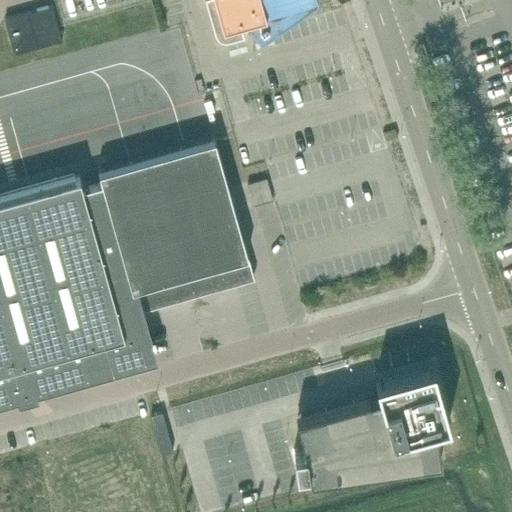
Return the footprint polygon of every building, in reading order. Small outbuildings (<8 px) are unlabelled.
[(205,0),(215,33),(216,36),(217,38),(219,39),(221,40),(223,41),(226,41),(228,41),(244,36),(243,35),(235,38),(228,12),(245,9),(259,30),(301,0),(205,0)] [(33,10),(3,19),(13,53),(62,40),(58,24),(52,5),(33,10)] [(254,277),(215,139),(213,134),(98,167),(99,172),(130,281),(135,298),(138,310),(192,295),(191,291),(199,289),(200,292),(254,277)] [(135,298),(130,281),(99,172),(80,177),(79,175),(75,176),(74,173),(0,194),(0,388),(13,384),(129,352),(115,303),(135,298)] [(107,376),(125,371),(122,361),(105,366),(107,376)] [(309,478),(441,459),(438,435),(437,435),(436,431),(437,431),(437,429),(435,429),(434,425),(449,421),(433,363),(375,379),(379,394),(353,402),(352,401),(356,414),(355,415),(357,422),(305,436),(303,429),(299,430),(302,440),(303,440),(306,448),(305,448),(305,449),(293,451),(296,471),(308,469),(309,478)] [(38,396),(35,387),(33,379),(13,384),(18,401),(38,396)]
